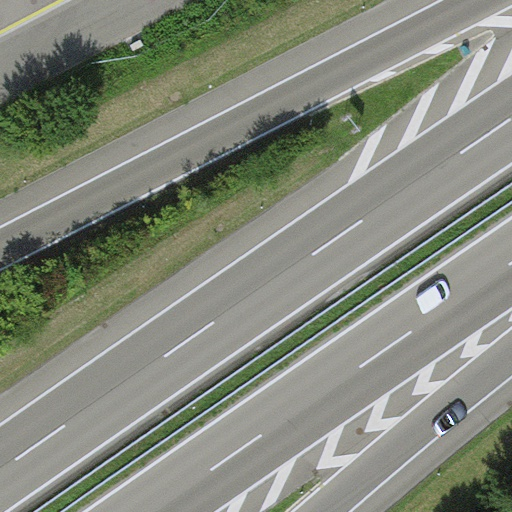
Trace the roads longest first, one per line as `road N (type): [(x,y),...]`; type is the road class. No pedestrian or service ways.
road 1 (motorway): [(511,122),(0,475)]
road 2 (motorway): [(475,0),(0,244)]
road 3 (motorway): [(155,511),(511,266)]
road 4 (motorway): [(334,511),(511,361)]
road 5 (residential): [(0,82),(155,0)]
